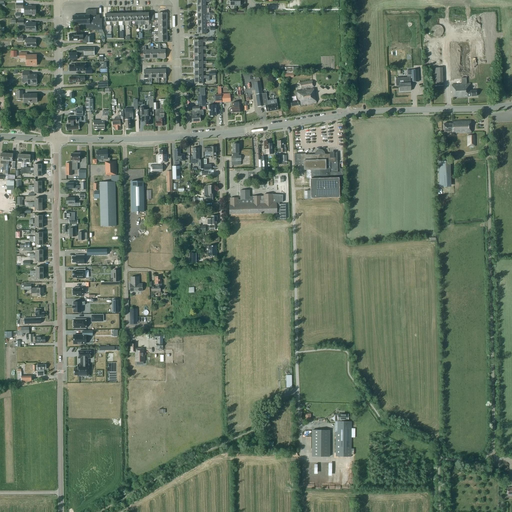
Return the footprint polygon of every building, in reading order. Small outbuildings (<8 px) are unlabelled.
[(24,8),(24,15),(35,14),(35,6),(23,6),(23,3),(16,3),(16,8),(24,8)] [(72,16),(72,18),(72,22),(73,22),(73,25),(85,24),(86,29),(90,28),(90,30),(102,30),(102,18),(100,18),(100,15),(96,15),(96,9),(86,10),(86,15),(72,16)] [(32,31),(32,32),(37,32),(37,27),(36,27),(35,23),(26,23),(26,31),(32,31)] [(444,32),(444,31),(444,30),(443,29),(443,28),(442,27),(442,26),(441,26),(440,25),(439,25),(438,25),(436,25),(435,25),(434,26),(433,27),(432,28),(432,29),(431,30),(431,31),(431,32),(432,33),(432,34),(433,35),(434,36),(435,37),(436,37),(438,37),(439,37),(440,37),(441,36),(442,36),(442,35),(443,34),(443,33),(444,32)] [(78,41),(78,40),(87,40),(87,43),(93,43),(93,35),(83,36),(83,33),(75,33),(75,34),(69,35),(69,41),(78,41)] [(26,41),(26,47),(36,47),(36,39),(30,39),(30,38),(26,38),(26,39),(23,39),(23,36),(18,37),(18,41),(23,41),(26,41)] [(452,85),(452,100),(467,99),(467,97),(477,97),(477,91),(470,91),(470,84),(466,84),(466,78),(473,78),(471,41),(449,42),(451,79),(460,78),(461,85),(452,85)] [(429,44),(431,87),(443,86),(441,43),(429,44)] [(84,55),(94,55),(94,48),(77,48),(77,53),(69,53),(69,59),(77,59),(77,57),(84,57),(84,55)] [(26,58),(26,66),(36,66),(36,55),(26,55),(26,53),(19,53),(20,58),(26,58)] [(69,71),(86,71),(86,74),(92,74),(92,67),(86,67),(85,62),(74,63),(74,65),(69,65),(69,71)] [(26,82),(28,82),(28,85),(33,84),(33,85),(36,85),(36,84),(37,84),(36,75),(29,75),(29,72),(23,72),(23,78),(23,79),(23,80),(22,81),(23,82),(24,83),(25,83),(26,82)] [(399,92),(400,92),(400,91),(406,91),(406,92),(410,92),(410,83),(411,83),(410,78),(407,78),(407,77),(395,78),(396,87),(399,86),(399,92)] [(313,88),(312,81),(299,83),(300,90),(313,88)] [(254,83),(255,87),(258,107),(265,106),(266,112),(278,110),(277,104),(268,105),(266,93),(262,94),(260,82),(254,83)] [(299,106),(315,103),(313,89),(295,91),(297,100),(290,101),(291,106),(299,105),(299,106)] [(24,98),(24,103),(37,103),(37,94),(23,94),(22,91),(17,91),(17,98),(24,98)] [(164,110),(167,109),(167,105),(166,105),(166,99),(161,99),(161,100),(159,100),(159,103),(154,103),(154,110),(155,110),(155,122),(155,126),(164,126),(164,115),(164,111),(164,110)] [(232,109),(230,109),(229,109),(229,112),(230,112),(232,112),(232,113),(240,112),(239,111),(241,111),(240,102),(232,103),(232,108),(232,109)] [(192,116),(192,122),(200,121),(200,115),(203,115),(203,110),(200,110),(199,106),(192,107),(192,111),(193,111),(193,115),(192,116)] [(151,121),(152,121),(152,116),(151,116),(150,112),(146,112),(146,107),(141,108),(142,115),(145,115),(145,116),(145,121),(146,121),(146,125),(151,124),(151,121)] [(104,122),(108,122),(108,116),(102,116),(102,121),(94,121),(94,129),(104,129),(104,122)] [(67,123),(66,123),(66,130),(79,129),(79,124),(79,121),(78,121),(76,121),(76,117),(68,118),(68,122),(67,122),(67,123)] [(115,126),(115,130),(121,130),(120,123),(125,123),(124,117),(123,117),(121,117),(117,117),(115,117),(116,120),(113,120),(113,126),(115,126)] [(443,132),(451,132),(451,134),(471,133),(470,121),(451,121),(451,124),(443,124),(443,132)] [(264,149),(266,149),(266,154),(272,154),(272,148),(271,149),(271,145),(270,145),(270,141),(264,141),(264,149)] [(232,144),(232,153),(233,153),(233,156),(231,156),(232,161),(241,161),(241,156),(238,156),(238,153),(239,153),(238,144),(232,144)] [(210,157),(210,156),(214,156),(214,159),(216,159),(216,156),(216,148),(215,148),(215,147),(214,146),(211,146),(210,147),(205,147),(205,154),(205,158),(210,157)] [(193,148),(193,159),(196,159),(196,162),(198,162),(198,169),(203,169),(203,160),(199,160),(199,158),(199,148),(193,148)] [(158,154),(158,162),(167,162),(166,153),(165,153),(165,149),(159,149),(159,154),(158,154)] [(174,150),(174,149),(174,158),(175,158),(175,165),(179,165),(179,161),(181,161),(181,160),(184,160),(184,161),(184,154),(180,154),(180,149),(175,149),(175,150),(174,150)] [(305,154),(294,154),(295,165),(303,165),(304,170),(319,169),(320,179),(311,179),(310,179),(311,198),(340,197),(340,194),(344,194),(343,168),(339,168),(340,172),(337,172),(336,153),(333,153),(333,152),(333,153),(330,153),(330,154),(324,154),(324,152),(322,150),(319,149),(317,150),(315,152),(314,155),(305,155),(305,154)] [(105,161),(105,175),(116,175),(116,161),(109,161),(109,158),(107,158),(107,150),(103,150),(103,151),(96,151),(97,159),(105,159),(105,161)] [(80,161),(80,153),(71,153),(71,160),(72,160),(72,163),(66,163),(66,167),(66,175),(72,175),(72,166),(77,166),(77,161),(80,161)] [(180,179),(179,166),(172,166),(172,179),(180,179)] [(66,188),(73,188),(74,191),(77,190),(77,188),(81,188),(81,189),(86,189),(86,182),(81,183),(81,186),(77,186),(77,185),(73,185),(73,183),(66,183),(66,188)] [(100,187),(101,226),(116,226),(115,182),(99,182),(100,185),(98,185),(98,183),(94,183),(94,190),(98,190),(98,187),(100,187)] [(144,182),(131,183),(132,213),(145,212),(144,182)] [(204,187),(204,195),(204,200),(213,200),(213,196),(214,196),(214,193),(214,185),(208,186),(205,186),(204,187)] [(238,198),(230,198),(230,206),(230,214),(276,213),(276,209),(279,209),(279,202),(283,202),(283,194),(272,194),(264,194),(264,196),(260,196),(252,196),(249,196),(249,190),(240,190),(240,199),(241,199),(238,200),(238,198)] [(75,197),(66,198),(66,204),(72,204),(72,206),(80,206),(80,202),(75,202),(75,197)] [(69,220),(69,223),(78,224),(78,220),(75,220),(75,212),(64,212),(64,219),(70,219),(70,220),(69,220)] [(211,216),(211,219),(207,219),(207,224),(211,224),(212,224),(212,227),(208,227),(208,230),(215,230),(215,226),(214,226),(214,224),(217,224),(217,216),(211,216)] [(68,229),(68,226),(64,226),(64,228),(62,228),(63,232),(65,232),(65,234),(69,234),(69,236),(76,236),(76,228),(69,228),(69,229),(68,229)] [(78,232),(78,240),(84,240),(84,239),(87,239),(87,232),(84,232),(78,232)] [(208,250),(208,256),(217,256),(217,249),(216,249),(216,245),(209,245),(209,250),(208,250)] [(85,263),(85,255),(77,255),(77,256),(73,256),(73,263),(77,263),(77,264),(85,263)] [(77,278),(86,278),(86,269),(77,270),(73,270),(73,278),(77,277),(77,278)] [(155,276),(155,284),(155,286),(152,286),(151,286),(151,292),(160,291),(160,286),(159,286),(159,284),(161,284),(161,280),(160,280),(160,276),(155,276)] [(130,284),(130,292),(143,291),(142,284),(139,284),(139,277),(131,277),(131,284),(130,284)] [(31,293),(37,293),(37,296),(44,296),(43,288),(31,288),(31,284),(24,285),(24,288),(24,289),(31,289),(31,293)] [(76,288),(73,288),(72,295),(76,295),(76,296),(83,296),(83,287),(76,287),(76,288)] [(73,312),(82,312),(82,302),(73,302),(73,305),(72,305),(73,309),(73,312)] [(36,309),(36,318),(24,318),(24,324),(41,323),(40,317),(44,317),(44,313),(41,313),(41,309),(36,309)] [(73,319),(73,327),(85,327),(85,318),(73,319)] [(92,331),(82,331),(82,335),(73,335),(74,344),(86,344),(85,335),(92,335),(92,331)] [(29,342),(33,342),(33,341),(35,341),(35,343),(45,343),(45,337),(33,337),(32,334),(29,334),(29,342)] [(157,350),(163,350),(163,334),(154,334),(154,338),(157,338),(157,344),(157,347),(157,350)] [(135,353),(135,361),(145,361),(145,353),(144,353),(144,348),(135,349),(135,344),(131,344),(131,347),(129,347),(129,353),(135,353)] [(74,368),(74,375),(78,375),(78,376),(89,376),(89,364),(86,364),(86,358),(91,358),(91,351),(79,351),(79,358),(80,358),(81,364),(78,364),(78,368),(74,368)] [(44,372),(43,372),(43,369),(46,369),(46,365),(33,365),(33,371),(37,371),(37,376),(44,375),(44,372)] [(21,369),(17,369),(18,381),(31,381),(31,376),(21,376),(21,369)] [(348,415),(337,415),(335,415),(335,422),(337,422),(337,433),(335,433),(335,457),(351,457),(351,422),(345,422),(345,420),(348,420),(348,415)] [(330,430),(312,430),(312,456),(330,456),(330,430)]
